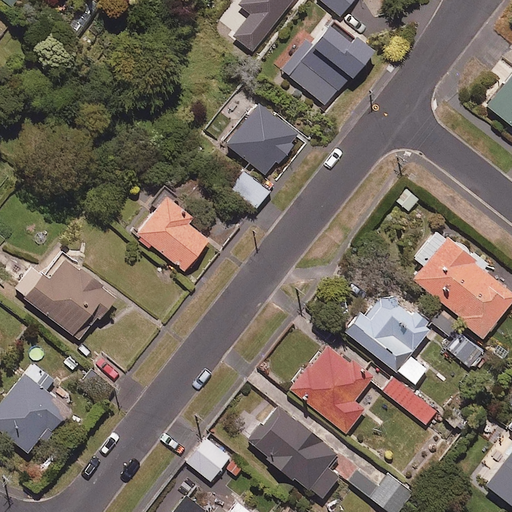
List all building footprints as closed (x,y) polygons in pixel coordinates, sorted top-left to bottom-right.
[(236,0),(251,11),(233,34),(256,52),(279,22),(282,24),(300,0),(236,0)] [(347,0),(324,0),(338,12),(347,0)] [(369,48),(326,14),(307,39),(302,35),(278,66),(325,103),(369,48)] [(511,62),(483,100),(511,123),(511,62)] [(299,131),(254,95),(221,137),(266,173),(299,131)] [(267,187),(241,165),(227,182),(254,203),(267,187)] [(190,212),(161,190),(132,229),(183,266),(206,234),(185,219),(190,212)] [(511,259),(449,207),(410,253),(484,315),(511,282),(511,259)] [(114,292),(60,250),(25,295),(78,337),(114,292)] [(432,318),(386,283),(363,312),(355,306),(340,326),(413,381),(425,365),(406,351),(432,318)] [(457,323),(441,309),(432,320),(447,334),(457,323)] [(49,343),(33,329),(21,343),(37,357),(49,343)] [(481,348),(459,331),(447,347),(468,364),(481,348)] [(368,377),(325,341),(289,385),(343,429),(362,406),(351,397),(368,377)] [(51,376),(30,359),(0,397),(0,428),(26,448),(38,432),(43,436),(67,405),(43,386),(51,376)] [(499,374),(486,361),(474,373),(486,386),(499,374)] [(112,384),(92,370),(80,386),(100,400),(112,384)] [(435,408),(387,371),(376,385),(425,422),(435,408)] [(511,393),(508,398),(511,400),(511,414),(506,423),(511,427),(511,444),(484,481),(511,502),(511,393)] [(335,448),(277,405),(249,443),(320,495),(337,473),(324,464),(335,448)] [(228,455),(205,435),(185,459),(208,478),(228,455)] [(363,471),(347,459),(338,471),(391,511),(393,511),(410,490),(371,460),(363,471)] [(228,510),(216,500),(206,511),(185,511),(183,510),(182,511),(253,511),(237,499),(228,510)]
